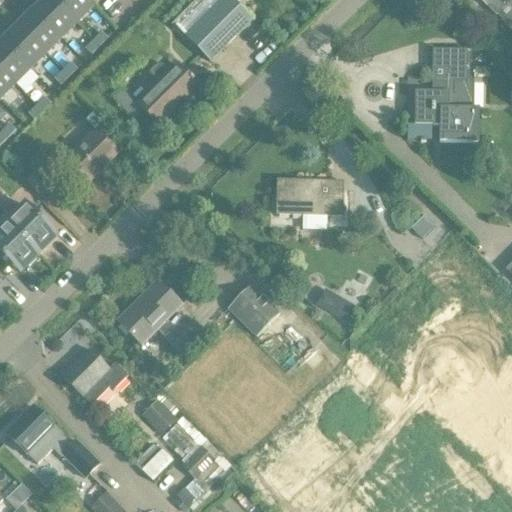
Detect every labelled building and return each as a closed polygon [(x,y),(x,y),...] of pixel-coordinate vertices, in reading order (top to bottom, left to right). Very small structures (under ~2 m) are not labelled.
[(49,0),(46,0),(33,14),(60,41),(76,26),(49,0)] [(92,10),(82,0),(49,0),(76,26),(92,10)] [(198,0),(172,26),(210,64),(252,22),(229,0),(198,0)] [(511,0),(477,0),(496,17),(498,18),(501,21),(500,22),(502,24),(511,33),(511,0)] [(33,14),(18,29),(45,56),(60,41),(33,14)] [(30,71),(45,56),(18,29),(3,44),(30,71)] [(93,43),(99,49),(107,41),(102,35),(93,43)] [(85,51),(91,57),(99,49),(93,43),(85,51)] [(3,44),(0,46),(0,71),(15,87),(30,71),(3,44)] [(406,128),(405,142),(431,143),(432,129),(439,129),(438,144),(478,145),(479,110),(472,110),(473,85),(465,85),(465,53),(432,52),(431,86),(435,87),(435,95),(414,95),(413,128),(406,128)] [(77,71),(71,65),(63,74),(68,79),(77,71)] [(177,67),(167,77),(158,67),(150,75),(159,85),(137,107),(159,128),(198,88),(193,84),(194,83),(190,79),(189,80),(177,67)] [(0,101),(15,87),(0,71),(0,101)] [(54,82),(60,88),(68,79),(63,74),(54,82)] [(45,100),(37,108),(42,114),(51,106),(45,100)] [(34,122),(42,114),(37,108),(28,117),(34,122)] [(10,126),(2,135),(7,140),(16,132),(10,126)] [(96,134),(65,166),(87,188),(118,156),(96,134)] [(341,219),(342,194),(342,185),(276,184),(276,218),(341,219)] [(8,225),(8,226),(37,256),(56,238),(26,208),(8,225)] [(426,217),(412,230),(422,241),(436,228),(426,217)] [(3,220),(0,222),(0,255),(4,259),(8,263),(19,274),(27,266),(28,268),(36,261),(34,259),(37,256),(8,226),(8,225),(3,220)] [(422,262),(414,270),(419,276),(428,267),(422,262)] [(450,264),(429,285),(461,318),(482,297),(450,264)] [(414,270),(405,279),(411,284),(419,276),(414,270)] [(157,332),(166,341),(165,342),(182,358),(200,339),(183,323),(174,332),(165,323),(181,307),(157,284),(139,303),(141,305),(134,312),(132,310),(117,325),(141,348),(157,332)] [(429,285),(407,306),(440,339),(461,318),(429,285)] [(256,340),(278,317),(250,289),(228,312),(256,340)] [(325,293),(317,308),(339,320),(347,305),(325,293)] [(385,300),(376,309),(382,314),(390,306),(385,300)] [(394,320),(372,342),(404,375),(426,353),(394,320)] [(511,334),(495,351),(511,368),(511,334)] [(127,381),(114,369),(109,373),(89,354),(62,381),(92,410),(110,392),(113,395),(127,381)] [(162,439),(177,423),(157,403),(141,419),(162,439)] [(412,407),(392,428),(403,440),(410,433),(424,447),(453,419),(437,403),(422,417),(412,407)] [(33,411),(6,439),(26,458),(27,457),(37,467),(53,451),(61,460),(62,459),(63,460),(85,482),(99,468),(76,445),(70,451),(63,444),(65,442),(33,411)] [(453,419),(424,447),(438,461),(431,468),(443,480),(464,459),(454,449),(469,435),(453,419)] [(178,424),(161,442),(164,445),(182,463),(184,465),(181,467),(194,482),(175,499),(188,511),(190,511),(211,491),(210,490),(227,473),(231,469),(183,420),(178,424)] [(152,484),(172,464),(155,446),(136,464),(143,471),(141,473),(152,484)] [(464,459),(443,480),(455,492),(462,485),(476,499),(504,471),(488,455),(474,469),(464,459)] [(373,462),(367,468),(376,477),(381,471),(373,462)] [(381,471),(376,477),(384,485),(390,479),(381,471)] [(511,478),(504,471),(476,499),(488,511),(511,511),(511,507),(506,501),(511,495),(511,478)] [(22,488),(14,496),(23,505),(31,497),(22,488)] [(400,490),(394,495),(403,504),(408,498),(400,490)] [(318,507),(312,511),(341,511),(347,507),(333,492),(321,503),(317,506),(318,507)] [(93,511),(119,511),(105,498),(93,511)] [(408,498),(403,504),(410,511),(411,511),(417,507),(408,498)] [(175,499),(172,503),(181,511),(188,511),(184,508),(175,500),(175,499)]
